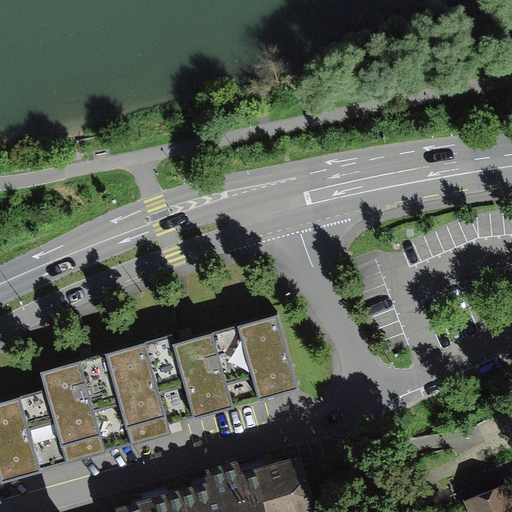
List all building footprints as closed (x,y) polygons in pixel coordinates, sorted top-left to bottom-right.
[(297,387),(277,313),(187,338),(172,343),(193,413),(194,417),(297,387)] [(170,336),(106,353),(131,442),(170,431),(166,422),(193,413),(172,343),(170,336)] [(40,372),(45,389),(66,460),(105,450),(131,442),(106,353),(88,359),(40,372)] [(0,474),(1,480),(40,468),(66,460),(45,389),(0,401),(0,474)] [(307,511),(318,510),(304,454),(254,469),(251,457),(187,476),(189,486),(196,511),(307,511)] [(507,474),(464,492),(468,500),(472,511),(511,511),(511,486),(510,482),(507,474)] [(115,507),(117,511),(196,511),(189,486),(115,507)]
